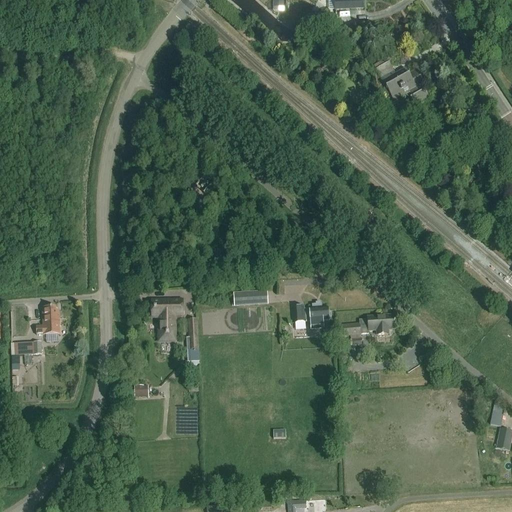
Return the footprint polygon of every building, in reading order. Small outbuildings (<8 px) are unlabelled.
[(333,0),(334,11),(363,10),(362,0),(333,0)] [(324,25),(337,24),(337,16),(324,16),(324,25)] [(406,68),(395,75),(389,64),(376,71),(394,102),(410,93),(413,97),(411,98),(415,105),(426,99),(422,92),(420,94),(417,88),(425,83),(418,70),(410,75),(406,68)] [(201,214),(209,205),(192,190),(184,199),(201,214)] [(256,293),(234,294),(234,301),(235,308),(257,306),(256,293)] [(176,344),(176,320),(184,320),(183,303),(152,303),(152,321),(159,320),(160,344),(176,344)] [(323,330),(323,321),(332,321),(332,320),(333,319),(332,314),(330,312),(327,313),(327,309),(321,309),(321,306),(312,307),(312,310),(304,311),(304,308),(294,309),(295,324),(310,323),(311,330),(323,330)] [(43,326),(36,326),(36,336),(46,336),(46,344),(58,343),(58,335),(60,335),(60,312),(57,312),(56,312),(56,308),(44,309),(42,309),(43,326)] [(397,330),(396,316),(369,318),(370,332),(378,331),(379,336),(390,335),(389,330),(397,330)] [(187,351),(198,350),(196,320),(188,320),(189,339),(186,339),(187,351)] [(359,324),(340,325),(341,337),(350,336),(358,336),(361,335),(362,335),(369,335),(367,320),(359,321),(359,324)] [(15,345),(15,356),(20,356),(25,356),(31,356),(34,356),(34,343),(15,344),(15,345)] [(42,343),(34,343),(34,356),(43,355),(42,343)] [(15,356),(11,356),(12,365),(20,365),(20,356),(15,356)] [(134,388),(135,399),(148,398),(148,387),(134,388)] [(494,407),(490,426),(501,428),(505,409),(494,407)] [(479,421),(469,422),(469,429),(480,428),(479,421)] [(511,430),(502,428),(498,448),(511,451),(511,446),(511,430)] [(285,431),(273,431),(273,440),(286,439),(285,431)]
